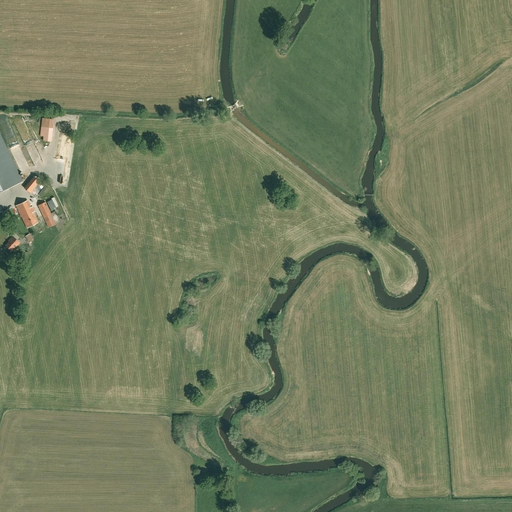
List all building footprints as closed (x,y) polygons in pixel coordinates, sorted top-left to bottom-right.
[(42,117),(40,136),(44,136),(43,140),(52,141),(55,119),(42,117)] [(0,191),(22,181),(0,135),(0,191)] [(25,187),(31,193),(41,182),(35,176),(25,187)] [(55,198),(47,201),(51,210),(59,206),(55,198)] [(27,228),(38,222),(27,200),(16,205),(21,216),(27,228)] [(38,205),(48,227),(55,224),(45,202),(38,205)] [(30,233),(25,236),(29,243),(34,240),(30,233)] [(11,251),(19,243),(12,237),(9,240),(10,241),(5,246),(11,251)]
